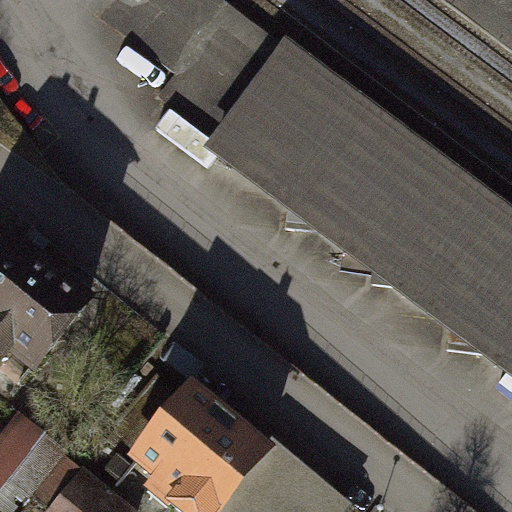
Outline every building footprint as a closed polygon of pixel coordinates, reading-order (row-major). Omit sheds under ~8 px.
[(511,0),(440,0),(511,53),(511,0)] [(511,382),(511,341),(285,175),(337,104),(511,232),(511,217),(283,48),(204,154),(511,382)] [(511,341),(511,232),(337,104),(285,175),(511,341)] [(19,244),(0,266),(0,368),(1,370),(14,355),(38,375),(95,307),(19,244)] [(200,382),(138,457),(164,479),(154,491),(179,511),(349,511),(352,508),(200,382)] [(130,511),(67,462),(34,504),(44,511),(130,511)]
